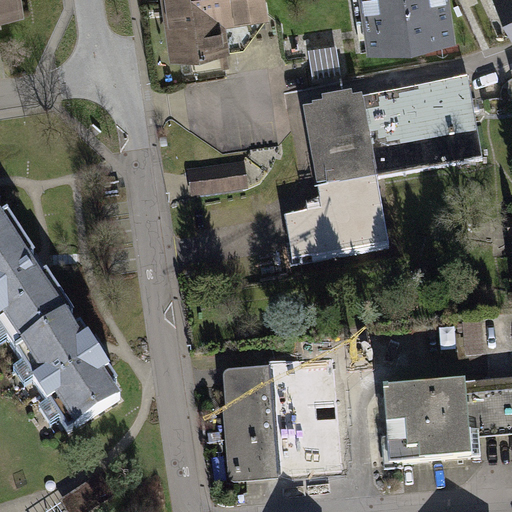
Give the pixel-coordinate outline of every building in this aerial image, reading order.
[(0,0),(0,12),(20,10),(18,0),(0,0)] [(173,0),(177,24),(170,25),(174,51),(178,54),(220,48),(223,67),(229,66),(221,15),(230,13),(230,15),(252,31),(266,13),(263,0),(173,0)] [(447,0),(363,0),(371,50),(453,39),(447,0)] [(511,0),(497,0),(511,31),(511,0)] [(477,15),(468,16),(472,43),(486,38),(477,15)] [(469,79),(363,98),(377,180),(483,161),(469,79)] [(313,107),(328,189),(377,180),(363,98),(313,107)] [(240,166),(190,174),(194,199),(244,191),(240,166)] [(332,210),(305,215),(313,262),(390,248),(377,180),(328,189),(332,210)] [(301,264),(313,262),(305,215),(292,218),(301,264)] [(8,218),(3,221),(0,222),(0,329),(17,355),(69,321),(74,318),(47,277),(42,280),(30,262),(34,259),(8,218)] [(76,332),(69,321),(17,355),(35,383),(33,384),(48,406),(49,405),(68,434),(121,400),(113,388),(117,385),(81,329),(76,332)] [(486,323),(439,325),(441,376),(488,373),(486,323)] [(269,371),(229,375),(226,376),(224,381),(226,410),(237,409),(237,418),(232,419),(230,423),(232,451),(244,450),(246,478),(278,475),(278,476),(342,471),(333,359),(269,364),(269,371)] [(511,382),(385,392),(388,440),(393,440),(395,465),(404,464),(471,459),(469,435),(479,434),(511,431),(511,382)] [(481,458),(479,434),(469,435),(471,459),(481,458)] [(404,470),(404,464),(395,465),(393,440),(388,440),(382,440),(385,472),(404,470)] [(81,491),(93,509),(111,497),(99,479),(81,491)]
